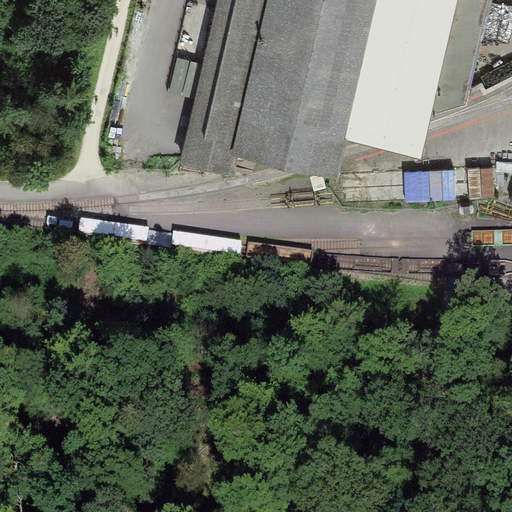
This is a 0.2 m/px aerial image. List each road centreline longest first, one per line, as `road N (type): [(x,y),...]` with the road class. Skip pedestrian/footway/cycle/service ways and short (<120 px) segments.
road 1 (track): [(448,278),(398,511)]
road 2 (track): [(78,200),(124,0)]
